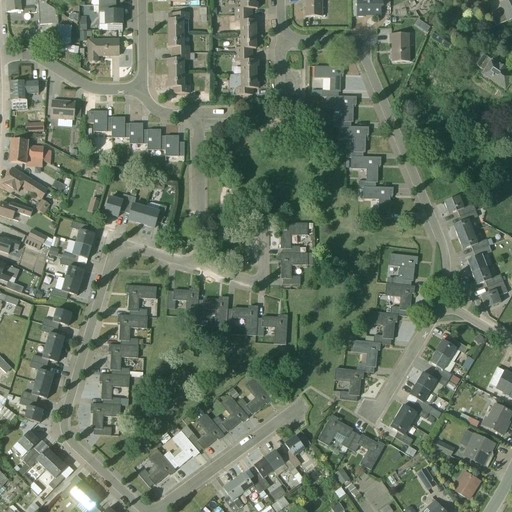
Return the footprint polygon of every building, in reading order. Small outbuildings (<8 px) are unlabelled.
[(57,26),(56,12),(38,0),(21,0),(22,0),(4,1),(6,15),(23,13),(23,16),(38,15),(40,27),(57,26)] [(38,0),(56,12),(60,6),(50,0),(38,0)] [(251,16),(251,10),(256,10),(256,4),(255,4),(254,0),(238,0),(239,10),(233,10),(234,16),(251,16)] [(321,0),(302,0),(303,3),(305,3),(306,19),(322,18),(321,0)] [(350,0),(350,18),(363,18),(363,14),(380,15),(380,8),(382,8),(382,0),(350,0)] [(511,19),(511,0),(501,0),(503,2),(498,4),(501,9),(490,14),(495,27),(511,19)] [(93,13),(104,13),(104,27),(121,27),(121,12),(114,12),(114,7),(93,7),(93,13)] [(168,21),(168,35),(183,35),(188,35),(188,21),(189,22),(189,15),(172,15),(172,21),(168,21)] [(238,23),(239,35),(256,35),(256,22),(251,22),(251,16),(234,16),(234,23),(238,23)] [(409,32),(418,31),(418,19),(408,19),(409,32)] [(57,28),(55,52),(69,53),(71,29),(57,28)] [(80,32),(80,41),(89,41),(89,32),(80,32)] [(409,34),(390,35),(390,64),(410,64),(409,34)] [(168,49),(172,49),(172,55),(189,55),(189,48),(184,48),(183,35),(168,35),(168,49)] [(251,56),(251,50),(256,50),(256,35),(239,35),(239,49),(234,49),(234,51),(223,51),(223,56),(234,56),(251,56)] [(119,58),(118,41),(88,42),(88,63),(98,63),(98,58),(119,58)] [(474,50),(467,60),(473,64),(472,65),(483,72),(480,77),(504,93),(511,81),(511,78),(504,73),(506,71),(474,50)] [(189,55),(172,55),(172,61),(166,61),(166,67),(168,67),(168,76),(184,75),(184,62),(194,62),(193,55),(189,55)] [(251,56),(234,56),(234,63),(239,63),(239,77),(256,76),(256,61),(251,62),(251,56)] [(322,79),(321,98),(326,98),(339,99),(340,76),(343,76),(343,69),(314,68),(313,79),(322,79)] [(166,83),(166,89),(173,89),(173,95),(188,95),(189,75),(184,75),(168,76),(168,84),(166,83)] [(230,77),(230,91),(235,91),(235,97),(251,96),(251,91),(257,91),(256,76),(239,77),(230,77)] [(38,82),(9,84),(10,102),(11,102),(12,112),(27,111),(26,96),(38,96),(38,82)] [(209,104),(209,94),(200,94),(201,104),(209,104)] [(334,122),(333,128),(350,129),(350,124),(351,124),(352,106),(355,107),(355,99),(339,99),(326,98),(326,110),(342,110),(342,123),(334,122)] [(74,104),(52,103),(50,121),(73,123),(74,104)] [(93,134),(111,134),(111,119),(105,119),(106,114),(86,114),(86,126),(94,126),(93,134)] [(115,146),(128,146),(128,127),(123,127),(123,119),(111,119),(111,134),(111,139),(116,139),(115,146)] [(44,133),(44,124),(26,123),(25,132),(44,133)] [(132,152),(147,152),(147,133),(142,133),(142,127),(128,127),(128,146),(132,146),(132,152)] [(345,152),(345,159),(362,159),(362,154),(364,154),(364,137),(367,137),(367,130),(350,129),(333,128),(334,137),(338,137),(338,140),(354,141),(354,153),(345,152)] [(159,153),(165,153),(165,139),(160,139),(160,133),(147,133),(147,152),(147,153),(147,155),(159,156),(159,153)] [(12,151),(12,153),(43,156),(44,148),(28,147),(28,144),(27,143),(28,135),(15,134),(14,142),(11,142),(10,150),(12,151)] [(178,139),(165,139),(165,153),(165,159),(184,159),(184,146),(178,146),(178,139)] [(43,163),(43,156),(12,153),(12,156),(10,156),(9,164),(26,166),(27,161),(43,163)] [(359,170),(359,189),(363,189),(375,190),(375,184),(376,184),(377,167),(380,167),(380,160),(362,159),(345,159),(344,170),(359,170)] [(48,192),(11,169),(2,184),(18,194),(21,189),(42,201),(48,192)] [(370,213),(370,220),(387,220),(387,215),(389,215),(389,197),(392,197),(393,190),(375,190),(363,189),(363,201),(379,201),(378,213),(370,213)] [(123,196),(121,201),(109,198),(104,215),(117,218),(119,213),(124,214),(129,198),(123,196)] [(458,197),(444,203),(449,216),(457,213),(459,219),(474,212),(472,206),(467,207),(465,203),(462,204),(458,197)] [(96,211),(98,199),(91,198),(88,209),(96,211)] [(124,214),(129,215),(127,222),(140,225),(145,209),(133,206),(135,200),(129,198),(124,214)] [(0,204),(0,217),(12,222),(15,214),(30,219),(32,211),(10,204),(9,207),(0,204)] [(48,210),(39,204),(35,210),(44,216),(48,210)] [(146,207),(145,209),(140,225),(154,229),(155,223),(161,225),(165,213),(146,207)] [(453,227),(458,239),(473,233),(469,222),(477,219),(474,212),(459,219),(461,224),(453,227)] [(72,230),(68,243),(91,249),(94,236),(85,233),(87,228),(71,223),(70,229),(72,230)] [(306,225),(277,225),(277,233),(280,233),(280,250),(282,250),(282,255),(299,255),(299,248),(290,248),(290,237),(306,237),(306,225)] [(32,231),(28,240),(41,246),(47,248),(51,240),(32,231)] [(473,233),(458,239),(463,252),(471,248),(473,254),(489,248),(493,246),(490,240),(478,245),(473,233)] [(20,243),(4,239),(3,241),(0,239),(0,253),(9,256),(10,251),(18,253),(20,245),(39,252),(41,246),(28,240),(23,238),(20,243)] [(68,243),(66,251),(63,251),(62,257),(57,255),(58,251),(50,249),(48,256),(61,260),(76,264),(77,259),(87,262),(91,249),(68,243)] [(466,263),(471,275),(486,269),(492,267),(488,255),(491,253),(489,248),(473,254),(475,259),(466,263)] [(282,255),(277,255),(277,263),(280,263),(280,281),(282,281),(282,286),(300,286),(299,278),(290,278),(290,267),(311,267),(311,255),(299,255),(282,255)] [(418,259),(389,256),(388,267),(399,268),(397,280),(387,279),(386,286),(410,288),(411,283),(412,283),(414,269),(416,269),(418,259)] [(68,268),(65,281),(80,285),(84,272),(74,269),(76,264),(61,260),(59,265),(68,268)] [(0,281),(7,284),(5,289),(20,295),(23,289),(8,283),(11,275),(3,272),(5,267),(0,265),(0,281)] [(486,269),(471,275),(475,287),(484,284),(486,289),(504,281),(501,275),(490,279),(486,269)] [(52,290),(50,296),(66,301),(67,296),(76,298),(80,285),(65,281),(59,279),(57,285),(55,285),(54,290),(52,290)] [(489,295),(480,298),(485,310),(500,304),(498,297),(508,293),(504,281),(486,289),(489,295)] [(386,286),(385,286),(384,298),(399,299),(399,309),(390,308),(389,317),(397,317),(407,318),(407,313),(409,313),(411,295),(413,296),(413,288),(410,288),(386,286)] [(155,289),(126,288),(126,295),(128,295),(127,313),(129,313),(129,318),(147,319),(147,311),(138,311),(138,300),(154,301),(155,289)] [(197,302),(198,291),(191,290),(191,293),(174,292),(174,293),(167,293),(166,310),(174,311),(174,302),(185,303),(184,319),(196,320),(197,302)] [(0,295),(0,307),(2,303),(15,308),(12,315),(19,317),(21,310),(20,309),(22,303),(0,296),(0,295)] [(227,311),(227,300),(221,299),(220,302),(203,301),(203,303),(197,302),(196,320),(196,328),(203,328),(204,311),(215,311),(214,328),(226,329),(227,311)] [(256,320),(257,309),(250,309),(250,311),(232,310),(232,311),(227,311),(226,329),(233,329),(234,320),(244,320),(243,337),(255,338),(256,320)] [(34,324),(42,326),(56,331),(58,325),(67,328),(71,315),(55,310),(52,322),(36,318),(34,324)] [(389,317),(368,315),(367,325),(383,327),(382,338),(373,337),(373,338),(365,338),(364,344),(380,345),(390,346),(390,341),(392,341),(394,324),(396,324),(397,317),(389,317)] [(285,347),(286,317),(279,317),(279,320),(261,319),(261,320),(256,320),(255,338),(263,338),(263,329),(274,329),(273,346),(285,347)] [(129,318),(117,318),(117,325),(119,325),(118,342),(120,343),(120,347),(137,348),(138,346),(142,346),(142,341),(129,340),(129,330),(146,331),(147,319),(129,318)] [(65,338),(55,336),(56,331),(42,326),(40,332),(49,335),(45,347),(61,352),(65,338)] [(442,341),(435,353),(450,361),(453,363),(459,353),(463,356),(467,350),(452,341),(450,346),(442,341)] [(364,344),(351,343),(350,353),(361,354),(360,365),(356,365),(355,373),(363,374),(373,375),(374,369),(375,369),(377,352),(379,352),(380,345),(364,344)] [(45,347),(41,359),(33,356),(31,363),(46,367),(48,362),(57,365),(61,352),(45,347)] [(120,347),(108,347),(108,354),(110,354),(109,372),(111,372),(111,377),(129,378),(142,379),(142,374),(129,373),(129,370),(120,370),(120,359),(137,360),(137,348),(120,347)] [(435,353),(429,364),(436,368),(433,374),(448,382),(448,381),(451,376),(449,375),(454,365),(449,362),(450,361),(435,353)] [(473,362),(467,358),(461,369),(467,372),(473,362)] [(54,375),(44,372),(46,367),(31,363),(19,359),(17,366),(38,372),(34,383),(50,388),(54,375)] [(355,373),(334,371),(333,382),(349,384),(348,394),(336,393),(336,386),(333,386),(332,396),(335,396),(338,400),(339,401),(356,403),(356,397),(358,398),(360,380),(362,381),(363,374),(355,373)] [(511,400),(511,375),(504,372),(495,390),(503,394),(502,396),(511,400)] [(422,374),(415,385),(430,393),(436,383),(444,388),(448,382),(433,374),(430,378),(422,374)] [(455,386),(458,380),(452,376),(449,382),(455,386)] [(111,377),(99,377),(99,383),(101,383),(100,402),(102,402),(102,406),(120,408),(127,408),(127,402),(120,402),(120,400),(111,399),(111,389),(128,390),(129,378),(111,377)] [(246,418),(250,415),(251,416),(265,405),(266,407),(272,402),(253,380),(244,388),(254,400),(246,406),(241,400),(235,405),(246,418)] [(452,392),(455,387),(448,382),(445,387),(452,392)] [(22,393),(20,399),(36,404),(37,399),(46,401),(50,388),(34,383),(31,396),(22,393)] [(415,385),(409,397),(417,401),(414,406),(428,415),(431,409),(429,407),(435,397),(430,393),(415,385)] [(15,405),(21,407),(17,419),(39,425),(43,412),(34,410),(36,404),(20,399),(17,398),(15,405)] [(227,433),(240,423),(241,424),(247,420),(246,418),(235,405),(229,398),(220,405),(230,417),(222,423),(217,417),(211,422),(222,436),(226,432),(227,433)] [(505,427),(511,414),(493,405),(487,419),(485,418),(481,426),(502,437),(506,428),(505,427)] [(102,406),(91,406),(90,413),(93,413),(91,436),(111,438),(111,429),(102,429),(102,418),(119,420),(120,408),(102,406)] [(403,406),(396,418),(410,426),(416,416),(424,421),(428,415),(414,406),(411,411),(403,406)] [(186,428),(181,433),(197,453),(202,449),(203,451),(216,441),(217,442),(223,438),(222,436),(211,422),(198,408),(193,413),(199,420),(195,423),(205,435),(198,442),(186,428)] [(478,423),(461,415),(459,420),(476,429),(478,423)] [(328,448),(335,434),(338,436),(344,439),(340,446),(347,450),(356,435),(351,432),(352,431),(337,423),(338,421),(331,417),(324,429),(325,429),(318,443),(328,448)] [(396,418),(389,429),(397,433),(394,439),(408,447),(412,441),(404,437),(410,426),(396,418)] [(486,470),(497,447),(472,434),(472,435),(465,432),(459,445),(466,448),(462,458),(486,470)] [(181,453),(173,460),(168,453),(162,458),(173,471),(177,467),(178,469),(192,458),(193,460),(199,455),(197,453),(181,433),(171,441),(181,453)] [(36,454),(32,449),(38,443),(29,434),(17,446),(26,454),(20,460),(25,465),(36,454)] [(370,472),(384,447),(377,443),(376,444),(361,436),(361,438),(356,435),(347,450),(354,454),(358,447),(367,452),(359,466),(370,472)] [(294,458),(304,450),(295,438),(284,446),(289,453),(284,456),(294,469),(299,465),(294,458)] [(450,458),(453,450),(432,440),(429,447),(450,458)] [(30,470),(36,464),(44,472),(56,459),(47,450),(40,457),(36,454),(25,465),(30,470)] [(155,486),(167,476),(169,477),(174,473),(173,471),(162,458),(156,451),(146,459),(156,471),(149,477),(144,471),(137,477),(148,489),(153,485),(155,486)] [(275,452),(264,460),(274,473),(277,478),(287,471),(292,478),(297,474),(294,469),(284,456),(280,459),(275,452)] [(66,468),(56,459),(44,472),(53,480),(47,486),(52,491),(63,480),(59,475),(66,468)] [(274,473),(264,460),(253,468),(259,475),(254,479),(263,492),(269,488),(264,481),(274,473)] [(425,469),(416,475),(427,492),(436,487),(425,469)] [(349,480),(342,471),(334,477),(341,486),(349,480)] [(468,502),(480,483),(463,472),(451,491),(468,502)] [(0,494),(10,484),(0,474),(0,494)] [(243,475),(233,483),(242,496),(248,492),(250,494),(254,491),(258,496),(263,492),(254,479),(248,482),(243,475)] [(30,488),(41,496),(49,484),(38,476),(30,488)] [(90,493),(80,483),(74,489),(70,485),(59,497),(64,502),(67,497),(77,507),(90,493)] [(242,496),(233,483),(222,490),(228,498),(223,501),(230,511),(235,511),(242,507),(237,500),(242,496)] [(280,489),(270,496),(274,502),(284,495),(280,489)] [(74,510),(76,511),(97,511),(94,508),(99,502),(90,493),(77,507),(74,510)] [(279,511),(288,506),(283,498),(270,508),(273,511),(279,511)] [(443,511),(433,501),(421,511),(443,511)]
